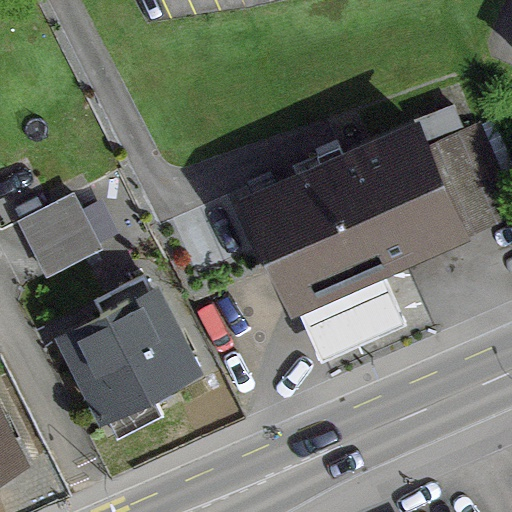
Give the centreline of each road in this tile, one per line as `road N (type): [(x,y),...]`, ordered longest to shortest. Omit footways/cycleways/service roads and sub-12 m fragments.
road 1 (primary): [(199,511),(511,371)]
road 2 (track): [(511,511),(456,395)]
